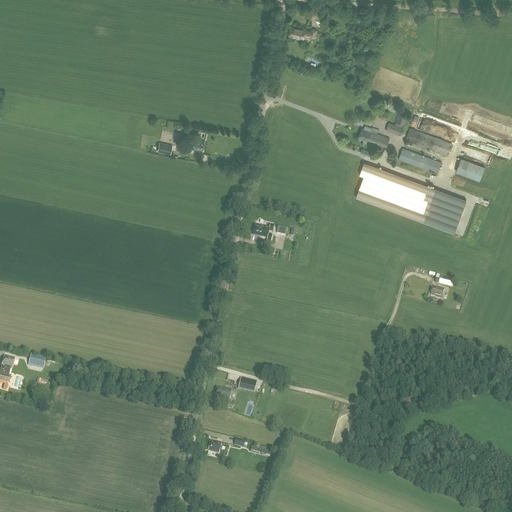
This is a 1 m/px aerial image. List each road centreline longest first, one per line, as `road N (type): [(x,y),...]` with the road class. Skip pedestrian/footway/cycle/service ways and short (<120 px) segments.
road 1 (unclassified): [(176,511),(286,0)]
road 2 (unknown): [(266,94),(316,112),(341,147),(462,196)]
road 3 (track): [(308,0),(511,14)]
